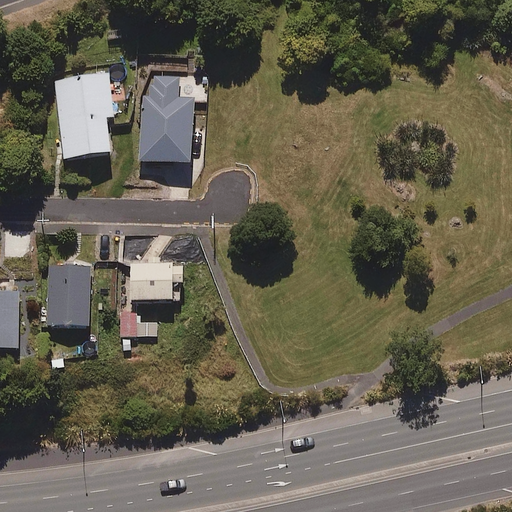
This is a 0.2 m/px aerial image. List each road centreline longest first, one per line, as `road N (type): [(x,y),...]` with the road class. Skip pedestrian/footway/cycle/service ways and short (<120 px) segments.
road 1 (trunk): [(0,505),(82,501),(267,471),(511,412)]
road 2 (residential): [(0,209),(194,212),(226,202)]
road 3 (trunk): [(511,466),(318,511)]
